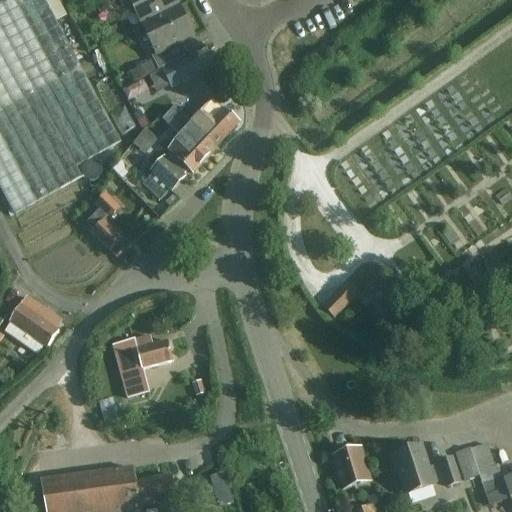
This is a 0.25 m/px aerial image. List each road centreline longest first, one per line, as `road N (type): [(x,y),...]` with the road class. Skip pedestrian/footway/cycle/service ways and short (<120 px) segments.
road 1 (unclassified): [(312,511),(239,262)]
road 2 (residential): [(239,262),(266,112),(248,34)]
road 3 (unclassified): [(0,421),(110,302)]
road 4 (unclassified): [(110,302),(208,191)]
road 5 (unclassified): [(110,302),(208,279),(239,262)]
